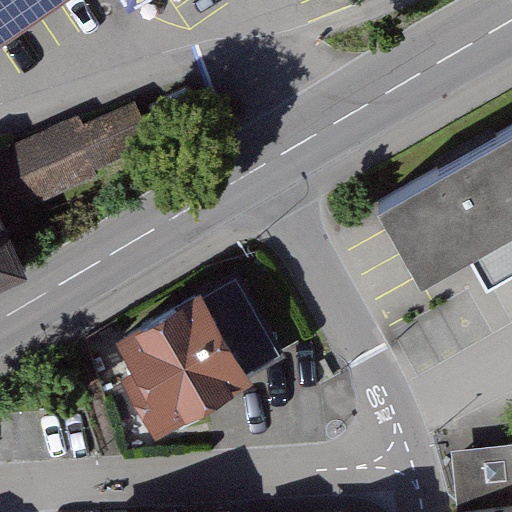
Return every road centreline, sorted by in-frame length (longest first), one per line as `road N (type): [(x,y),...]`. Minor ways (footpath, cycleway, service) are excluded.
road 1 (residential): [(265,166),(395,409),(399,458),(422,511)]
road 2 (secondary): [(265,166),(0,323)]
road 3 (secondary): [(511,23),(265,166)]
